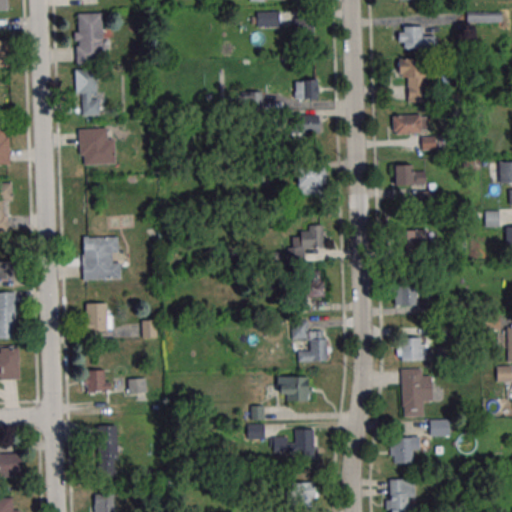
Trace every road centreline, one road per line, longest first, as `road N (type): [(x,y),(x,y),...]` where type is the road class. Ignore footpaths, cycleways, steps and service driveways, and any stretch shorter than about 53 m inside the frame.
road 1 (residential): [(352,511),(362,364),(350,0)]
road 2 (residential): [(55,511),(37,0)]
